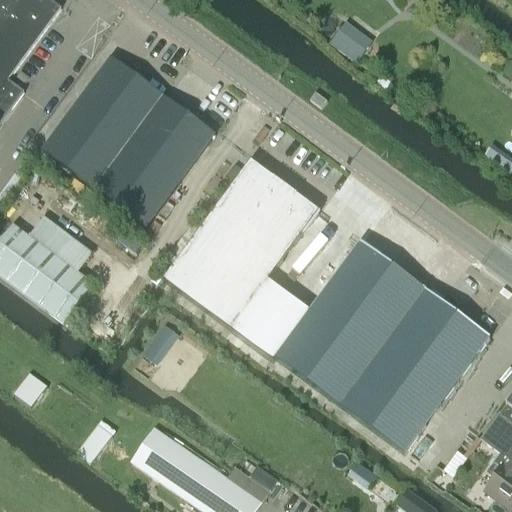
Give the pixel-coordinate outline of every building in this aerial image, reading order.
[(0,0),(0,128),(24,96),(9,84),(62,13),(44,0),(0,0)] [(346,27),(330,47),(356,67),(371,46),(346,27)] [(164,101),(158,97),(113,64),(44,157),(94,194),(164,101)] [(321,112),(327,105),(317,97),(316,97),(315,96),(315,97),(310,104),(311,105),(321,112)] [(164,101),(94,194),(147,233),(216,139),(164,101)] [(0,213),(5,206),(34,166),(26,160),(0,194),(0,213)] [(252,167),(164,285),(230,335),(251,350),(288,300),(268,285),(319,216),(252,167)] [(12,230),(0,246),(0,281),(3,283),(63,329),(64,328),(92,290),(77,278),(60,266),(73,248),(42,225),(29,243),(12,230)] [(288,300),(251,350),(272,365),(273,363),(339,411),(426,295),(361,247),(310,315),(288,300)] [(462,316),(460,320),(426,295),(339,411),(404,459),(491,344),(470,328),(473,324),(462,316)] [(165,330),(143,359),(153,366),(175,337),(165,330)] [(14,398),(31,411),(47,390),(30,377),(14,398)] [(511,399),(504,409),(499,417),(511,426),(511,399)] [(499,416),(479,442),(483,445),(500,457),(511,466),(511,426),(499,417),(499,416)] [(83,449),(96,459),(111,439),(98,430),(83,449)] [(132,467),(197,511),(257,511),(261,507),(155,433),(132,467)] [(493,482),(483,495),(505,511),(511,511),(511,466),(500,457),(495,463),(486,476),(493,482)] [(356,465),(348,478),(357,484),(366,471),(356,465)] [(430,511),(408,495),(398,510),(400,511),(430,511)]
